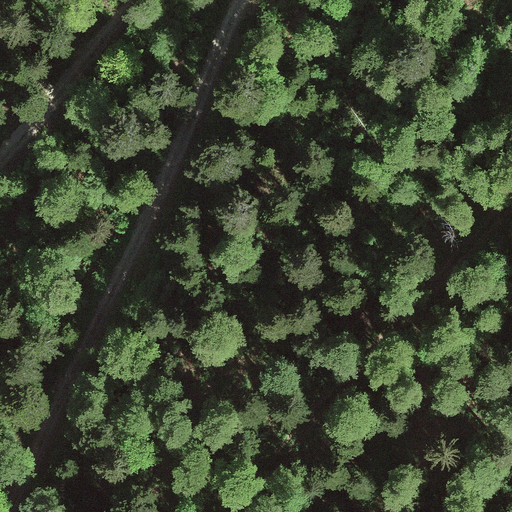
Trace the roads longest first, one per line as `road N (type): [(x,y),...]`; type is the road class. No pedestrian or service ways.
road 1 (track): [(245,0),(172,175),(11,511)]
road 2 (track): [(231,511),(511,205)]
road 3 (track): [(0,160),(136,0)]
